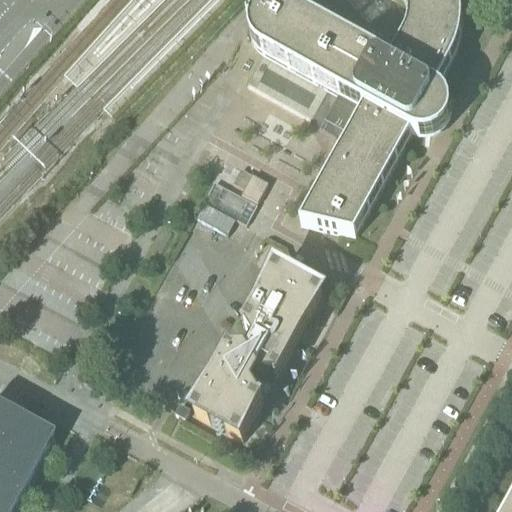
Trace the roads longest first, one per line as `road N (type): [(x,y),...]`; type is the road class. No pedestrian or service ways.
road 1 (unclassified): [(256,511),(106,430)]
road 2 (unclassified): [(450,511),(511,400)]
